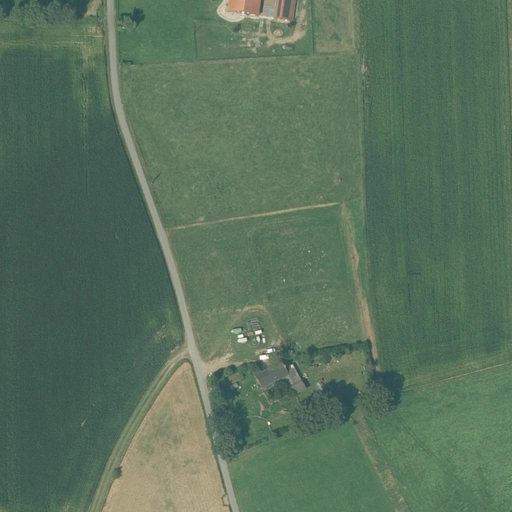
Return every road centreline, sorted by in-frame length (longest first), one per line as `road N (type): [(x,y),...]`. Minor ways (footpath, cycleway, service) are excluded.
road 1 (unclassified): [(236,511),(161,232),(118,110),(110,0)]
road 2 (track): [(194,356),(180,356),(153,386),(95,511)]
